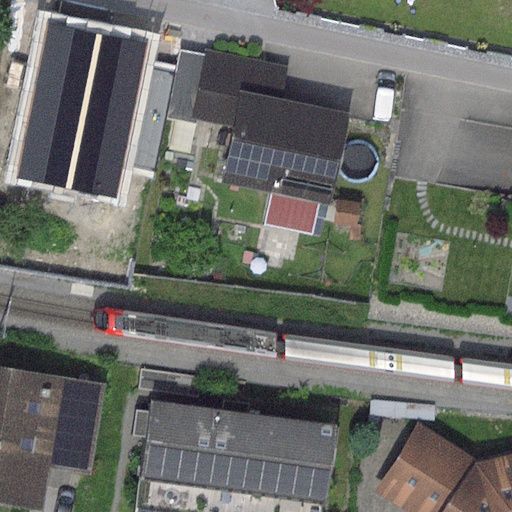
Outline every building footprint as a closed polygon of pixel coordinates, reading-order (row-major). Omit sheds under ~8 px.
[(287,66),(203,48),(188,121),(229,130),(218,182),(325,205),(345,114),(280,100),(287,66)] [(103,385),(0,366),(0,502),(36,509),(44,466),(87,474),(103,385)] [(199,377),(138,368),(135,389),(196,397),(199,377)] [(316,511),(329,424),(142,398),(126,511),(316,511)] [(511,511),(511,452),(476,460),(415,422),(372,491),(406,511),(511,511)]
